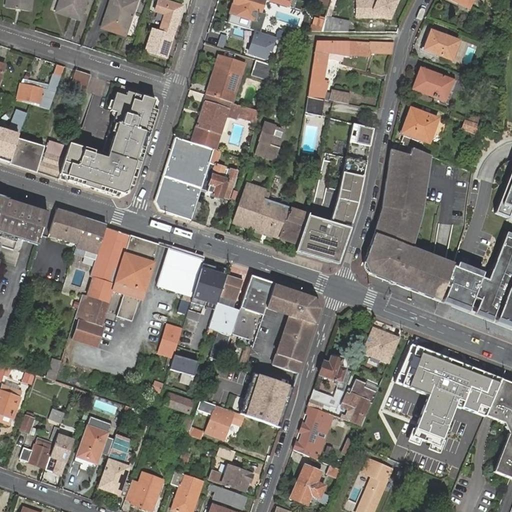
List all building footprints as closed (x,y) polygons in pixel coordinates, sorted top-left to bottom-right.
[(8,0),(8,7),(34,10),(35,0),(8,0)] [(61,0),(58,11),(82,19),(87,0),(61,0)] [(137,0),(112,0),(103,28),(127,35),(138,0),(137,0)] [(160,31),(146,26),(144,33),(140,32),(137,40),(141,42),(139,48),(142,48),(141,50),(145,52),(146,50),(167,57),(177,25),(182,7),(163,0),(159,0),(156,11),(165,15),(163,20),(160,31)] [(234,0),(227,21),(248,28),(255,10),(260,12),(264,0),(263,0),(234,0)] [(354,0),(354,19),(390,20),(398,2),(394,0),(354,0)] [(321,31),(325,18),(318,15),(313,31),(321,31)] [(433,31),(426,50),(450,58),(456,39),(433,31)] [(205,43),(221,48),(224,36),(209,32),(205,43)] [(260,56),(266,36),(256,32),(250,52),(260,56)] [(271,37),(266,36),(260,56),(264,57),(271,37)] [(364,52),(365,42),(334,42),(334,44),(328,42),(327,45),(317,44),(309,95),(319,97),(321,86),(327,51),(336,54),(336,51),(364,52)] [(393,52),(395,42),(378,43),(378,51),(393,52)] [(279,49),(275,61),(281,63),(285,51),(279,49)] [(254,69),(272,75),(274,65),(257,59),(254,69)] [(216,66),(210,85),(213,87),(219,67),(216,66)] [(232,102),(234,102),(242,74),(219,67),(213,87),(210,85),(207,94),(232,102)] [(252,75),(270,81),(271,76),(272,75),(254,69),(252,75)] [(92,75),(79,70),(74,83),(81,85),(80,89),(87,91),(92,75)] [(445,100),(452,81),(422,70),(415,89),(437,97),(445,100)] [(48,90),(21,82),(15,98),(21,100),(22,98),(39,103),(38,105),(43,107),(48,108),(50,103),(60,81),(62,76),(54,74),(48,90)] [(457,83),(452,81),(445,100),(437,97),(436,100),(449,105),(457,83)] [(71,140),(65,159),(61,174),(115,191),(117,192),(118,192),(119,192),(120,192),(121,192),(123,191),(124,190),(125,189),(126,188),(127,186),(135,161),(141,163),(151,132),(148,132),(157,105),(154,104),(150,102),(148,109),(140,106),(143,95),(139,94),(140,90),(137,90),(122,84),(117,99),(115,99),(111,109),(116,110),(103,149),(95,147),(94,150),(87,148),(88,145),(71,140)] [(334,89),(321,86),(319,97),(320,97),(332,100),(334,89)] [(192,142),(215,148),(217,149),(228,115),(230,109),(232,102),(207,94),(192,142)] [(156,99),(143,95),(140,106),(148,109),(150,102),(154,104),(156,99)] [(239,116),(258,122),(261,111),(258,110),(254,109),(234,102),(232,102),(230,109),(240,112),(239,116)] [(238,118),(239,116),(240,112),(230,109),(228,115),(238,118)] [(405,146),(407,146),(422,152),(426,141),(428,142),(437,119),(411,109),(403,132),(406,134),(403,141),(407,142),(405,146)] [(478,124),(467,119),(464,128),(475,133),(478,124)] [(283,138),(285,129),(265,124),(256,153),(276,160),(280,148),(283,138)] [(368,161),(375,129),(354,124),(337,200),(330,223),(308,215),(298,244),(296,252),(316,258),(331,262),(333,257),(340,258),(359,200),(368,161)] [(0,137),(0,158),(10,162),(18,138),(19,134),(3,129),(0,137)] [(160,209),(193,219),(197,205),(202,189),(215,148),(192,142),(177,137),(165,174),(163,174),(160,184),(161,184),(156,200),(160,209)] [(18,138),(10,162),(59,178),(61,174),(65,159),(45,153),(43,161),(40,160),(44,146),(18,138)] [(405,146),(395,142),(393,150),(395,151),(404,154),(407,146),(405,146)] [(404,154),(395,151),(390,173),(382,206),(365,263),(372,273),(440,301),(446,286),(455,265),(456,263),(439,256),(412,245),(421,213),(429,181),(435,157),(422,152),(407,146),(404,154)] [(217,165),(221,151),(217,149),(215,148),(202,189),(213,193),(212,196),(223,199),(224,196),(229,198),(237,171),(217,165)] [(511,167),(496,207),(510,212),(511,207),(511,167)] [(61,174),(59,178),(107,193),(114,195),(115,191),(61,174)] [(234,222),(253,229),(266,192),(266,191),(247,185),(245,192),(244,191),(234,222)] [(266,192),(253,229),(281,238),(291,208),(269,200),(270,193),(266,192)] [(41,210),(0,196),(0,247),(0,246),(0,245),(0,234),(31,244),(38,246),(49,212),(41,210)] [(510,212),(496,207),(494,212),(508,217),(510,212)] [(309,214),(291,208),(281,238),(298,244),(308,215),(309,214)] [(86,218),(58,209),(50,234),(78,243),(86,218)] [(78,243),(77,247),(87,250),(85,256),(96,260),(106,227),(107,225),(86,218),(78,243)] [(106,227),(96,260),(94,267),(93,266),(76,318),(80,320),(74,340),(96,347),(100,334),(102,327),(101,327),(107,308),(113,290),(114,291),(132,235),(106,227)] [(158,244),(132,235),(114,291),(123,293),(117,312),(116,316),(132,321),(139,298),(141,299),(146,284),(158,244)] [(458,266),(455,265),(446,286),(449,287),(444,302),(449,304),(511,328),(511,236),(508,235),(492,274),(470,265),(468,270),(463,268),(458,266)] [(204,259),(168,247),(157,284),(183,293),(191,295),(193,296),(202,267),(204,261),(204,259)] [(460,261),(458,266),(463,268),(468,270),(470,265),(465,263),(460,261)] [(226,275),(202,267),(193,296),(192,299),(217,306),(219,299),(226,275)] [(212,359),(215,360),(222,363),(228,346),(236,320),(238,313),(226,309),(228,302),(224,301),(225,299),(237,303),(244,280),(228,275),(220,300),(219,299),(217,306),(212,321),(210,326),(221,330),(212,359)] [(257,280),(250,278),(247,286),(271,293),(274,286),(257,280)] [(316,298),(274,283),(274,286),(271,293),(266,308),(288,316),(271,365),(298,374),(312,336),(321,308),(316,298)] [(236,320),(228,346),(251,353),(253,346),(266,308),(271,293),(247,286),(244,297),(238,313),(236,320)] [(123,293),(114,291),(113,293),(109,306),(108,309),(117,312),(123,293)] [(191,295),(183,293),(182,299),(189,302),(191,295)] [(185,314),(189,302),(182,299),(178,311),(185,314)] [(178,347),(183,329),(168,325),(159,354),(174,358),(178,347)] [(400,338),(372,326),(361,354),(389,365),(400,338)] [(501,378),(410,342),(395,381),(428,394),(412,434),(440,445),(455,406),(486,418),(501,378)] [(202,354),(178,347),(171,370),(195,377),(202,354)] [(329,364),(324,362),(320,375),(336,380),(335,384),(339,385),(340,382),(341,382),(345,370),(339,367),(342,361),(331,357),(329,364)] [(54,358),(48,377),(56,380),(62,361),(54,358)] [(14,376),(33,383),(35,376),(16,370),(14,376)] [(294,387),(254,373),(240,413),(280,427),(294,387)] [(511,383),(507,381),(501,378),(486,418),(490,419),(503,423),(509,434),(494,473),(511,479),(511,383)] [(343,408),(355,412),(352,418),(349,416),(343,413),(341,418),(362,426),(367,416),(364,415),(370,402),(373,403),(378,391),(365,387),(367,383),(356,379),(351,393),(349,393),(343,408)] [(378,391),(380,388),(367,383),(365,387),(378,391)] [(3,385),(1,391),(0,392),(0,413),(13,418),(23,392),(3,385)] [(92,394),(75,388),(72,396),(89,402),(92,394)] [(315,390),(311,399),(338,409),(345,392),(337,389),(334,397),(315,390)] [(164,406),(188,414),(193,400),(168,392),(164,406)] [(335,415),(338,409),(311,399),(309,406),(326,412),(330,414),(335,415)] [(235,413),(215,406),(205,434),(224,441),(235,413)] [(300,432),(303,433),(300,442),(297,441),(295,449),(318,460),(335,415),(330,414),(326,412),(309,406),(307,413),(309,414),(306,423),(304,422),(300,432)] [(64,414),(53,410),(49,419),(61,423),(64,414)] [(13,418),(0,413),(0,420),(11,424),(13,418)] [(196,414),(190,435),(199,438),(201,432),(197,431),(203,416),(196,414)] [(27,415),(22,431),(29,433),(34,418),(27,415)] [(91,419),(76,457),(98,465),(112,427),(91,419)] [(54,430),(51,439),(55,441),(59,431),(54,430)] [(60,435),(58,442),(64,444),(66,438),(60,435)] [(348,438),(342,453),(348,456),(354,440),(348,438)] [(24,447),(20,459),(45,468),(51,450),(50,450),(52,445),(39,440),(37,445),(35,444),(33,450),(24,447)] [(64,444),(58,442),(49,468),(59,472),(62,461),(60,460),(65,444),(64,444)] [(113,449),(121,452),(124,445),(115,442),(113,449)] [(192,447),(185,445),(182,453),(180,460),(188,463),(192,453),(189,452),(192,447)] [(233,459),(236,451),(222,446),(219,454),(233,459)] [(127,496),(131,483),(125,481),(129,466),(119,462),(122,453),(121,452),(113,449),(100,486),(127,496)] [(375,511),(394,468),(367,457),(362,471),(372,475),(356,511),(375,511)] [(466,463),(462,471),(467,473),(471,465),(466,463)] [(227,487),(228,484),(247,491),(250,481),(251,482),(254,474),(234,466),(231,477),(212,471),(208,480),(227,487)] [(305,466),(299,481),(315,487),(317,482),(321,473),(305,466)] [(343,471),(330,466),(326,475),(339,480),(343,471)] [(192,511),(204,480),(176,471),(172,483),(181,487),(173,509),(181,511),(192,511)] [(140,483),(132,480),(131,483),(127,496),(126,498),(134,500),(133,503),(152,510),(162,480),(144,473),(140,483)] [(315,487),(299,481),(292,498),(308,505),(311,497),(315,487)] [(326,486),(317,482),(315,487),(311,497),(320,501),(326,486)] [(219,487),(217,491),(214,499),(243,509),(247,497),(219,487)] [(215,502),(211,511),(233,511),(222,508),(223,505),(215,502)]
